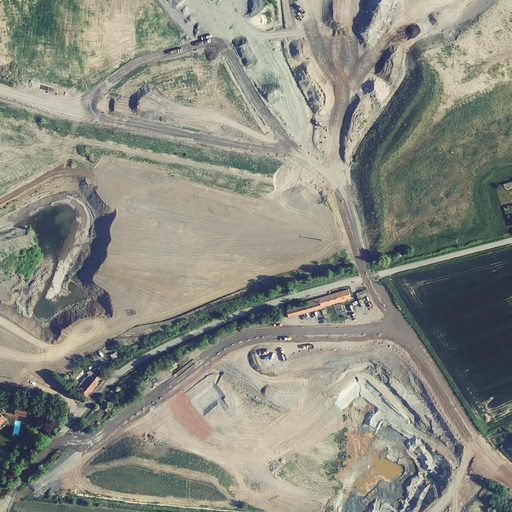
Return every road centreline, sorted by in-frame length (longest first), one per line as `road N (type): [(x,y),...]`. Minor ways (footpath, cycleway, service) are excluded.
road 1 (unclassified): [(511,240),(280,301),(143,357),(92,399),(2,509)]
road 2 (track): [(226,4),(308,112),(313,145),(345,191),(370,276),(394,321),(495,465),(511,477)]
road 3 (track): [(399,328),(242,337),(91,439),(54,441)]
road 4 (unknown): [(0,89),(192,139)]
road 5 (unknown): [(53,276),(75,241),(75,207),(57,201),(0,224)]
